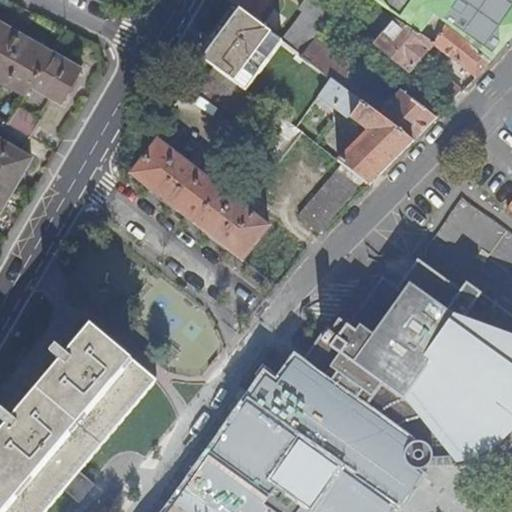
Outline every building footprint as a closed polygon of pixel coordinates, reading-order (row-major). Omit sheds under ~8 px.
[(227,0),(241,11),(255,22),(271,0),(227,0)] [(284,43),(304,58),(319,37),(334,15),(313,0),(307,0),(300,10),(304,13),(283,43),(284,43)] [(372,0),(381,6),(436,45),(448,0),(372,0)] [(511,0),(448,0),(436,45),(448,27),(492,62),(511,38),(511,0)] [(376,45),(411,73),(437,46),(436,45),(381,6),(379,5),(361,25),(379,42),(376,45)] [(203,52),(207,55),(239,14),(235,10),(203,52)] [(207,55),(205,59),(216,67),(239,84),(248,90),(284,43),(283,43),(255,22),(241,11),(239,14),(207,55)] [(32,84),(51,50),(0,20),(0,78),(25,94),(32,84)] [(437,46),(478,79),(492,62),(448,27),(436,45),(437,46)] [(304,58),(333,80),(341,86),(357,66),(319,37),(304,58)] [(83,68),(51,50),(32,84),(62,103),(83,68)] [(366,85),(367,86),(372,78),(357,66),(341,86),(356,98),(366,85)] [(239,84),(216,67),(200,88),(223,105),(239,84)] [(418,79),(451,105),(465,91),(443,73),(437,78),(426,69),(418,79)] [(353,119),(364,103),(356,98),(341,86),(333,80),(322,95),(353,119)] [(223,105),(235,114),(251,93),(248,90),(239,84),(223,105)] [(364,103),(414,141),(438,118),(402,91),(389,106),(367,86),(366,85),(356,98),(364,103)] [(248,124),(265,103),(251,93),(235,114),(248,124)] [(344,164),(365,181),(371,185),(414,141),(364,103),(353,119),(369,130),(340,161),(344,164)] [(7,127),(28,139),(36,125),(15,112),(8,124),(7,127)] [(198,224),(244,259),(271,226),(246,207),(303,132),(298,129),(281,116),(224,190),(198,224)] [(22,149),(28,139),(7,127),(2,124),(0,126),(0,186),(10,192),(32,155),(22,149)] [(134,174),(198,224),(224,190),(198,170),(201,166),(195,162),(192,165),(159,140),(134,174)] [(301,217),(321,234),(365,181),(344,164),(301,217)] [(0,209),(10,192),(0,186),(0,209)] [(374,511),(384,508),(382,503),(387,497),(392,501),(410,478),(408,476),(413,470),(417,471),(421,471),(425,470),(428,468),(431,464),(432,462),(445,459),(447,468),(456,467),(465,465),(479,460),(491,454),(505,446),(511,453),(511,452),(511,314),(470,284),(463,292),(421,261),(400,288),(385,277),(349,325),(343,320),(338,326),(340,334),(462,428),(448,447),(412,419),(390,449),(370,477),(348,462),(347,464),(259,401),(180,511),(374,511)] [(340,334),(338,326),(333,332),(327,328),(297,368),(287,361),(283,367),(390,449),(412,419),(448,447),(462,428),(340,334)] [(0,511),(46,511),(66,490),(81,503),(96,484),(81,472),(158,382),(92,328),(73,351),(65,344),(52,358),(61,364),(19,413),(12,407),(0,420),(0,422),(7,428),(0,437),(0,511)] [(390,449),(283,367),(259,401),(347,464),(348,462),(370,477),(390,449)]
